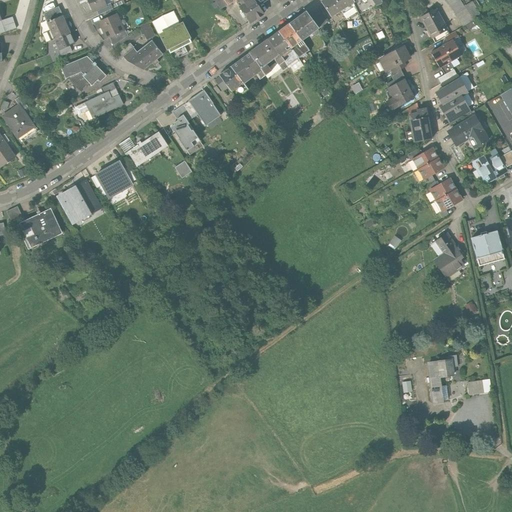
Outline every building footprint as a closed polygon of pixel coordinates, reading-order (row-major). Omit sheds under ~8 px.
[(103,0),(86,0),(92,14),(97,12),(96,10),(106,5),(103,0)] [(214,0),(222,10),(228,6),(224,0),(214,0)] [(258,6),(253,0),(240,0),(249,13),(258,6)] [(354,3),(352,0),(324,0),(321,2),(330,17),(354,3)] [(446,0),(464,27),(473,21),(464,5),(460,0),(446,0)] [(472,0),(464,5),(473,21),(481,16),(472,0)] [(110,4),(106,5),(96,10),(97,12),(98,16),(112,10),(110,4)] [(264,16),(258,6),(249,13),(244,16),(250,25),(264,16)] [(436,8),(421,17),(432,37),(447,28),(436,8)] [(45,15),(47,22),(62,15),(60,9),(45,15)] [(306,12),(289,24),(302,41),(318,29),(311,19),(306,12)] [(321,12),(311,19),(318,29),(328,22),(321,12)] [(47,22),(55,40),(70,33),(62,15),(47,22)] [(116,15),(98,23),(105,40),(109,38),(124,32),(116,15)] [(2,21),(0,21),(0,33),(16,29),(13,17),(2,21)] [(147,22),(137,27),(142,36),(143,36),(146,41),(155,36),(147,22)] [(308,49),(302,41),(289,24),(279,32),(298,58),(309,51),(308,49)] [(191,43),(183,27),(163,37),(175,60),(188,53),(185,46),(191,43)] [(109,38),(113,46),(127,37),(125,31),(124,32),(109,38)] [(279,32),(268,40),(284,61),(287,66),(298,58),(279,32)] [(74,44),(70,33),(55,40),(59,50),(71,45),(74,44)] [(326,47),(319,33),(311,38),(318,51),(326,47)] [(442,42),(444,46),(449,43),(458,38),(456,35),(442,42)] [(268,40),(249,54),(265,76),(271,72),(268,68),(276,62),(282,70),(287,66),(284,61),(268,40)] [(511,40),(501,46),(511,55),(511,40)] [(134,48),(124,56),(130,62),(143,71),(163,55),(152,42),(138,53),(134,48)] [(431,53),(435,61),(454,51),(449,43),(444,46),(431,53)] [(121,51),(124,56),(134,48),(130,44),(121,51)] [(404,44),(378,58),(385,70),(390,68),(393,73),(400,69),(406,66),(403,60),(411,57),(404,44)] [(73,51),(71,45),(59,50),(62,56),(73,51)] [(45,48),(38,51),(40,57),(47,54),(45,48)] [(458,58),(454,51),(435,61),(440,69),(441,68),(450,63),(458,58)] [(260,80),(265,76),(249,54),(231,67),(243,83),(257,74),(258,76),(260,80)] [(62,67),(66,77),(81,91),(90,81),(93,84),(98,79),(101,81),(106,75),(96,65),(97,63),(95,61),(94,62),(87,55),(62,67)] [(439,79),(441,84),(457,75),(450,63),(441,68),(446,75),(439,79)] [(248,90),(243,83),(231,67),(219,76),(220,77),(228,88),(231,92),(237,87),(243,94),(248,90)] [(404,77),(400,69),(393,73),(397,81),(404,77)] [(435,89),(443,103),(461,93),(467,90),(459,76),(435,89)] [(222,91),(228,88),(220,77),(215,81),(222,91)] [(386,99),(391,108),(414,95),(404,77),(397,81),(387,86),(392,95),(386,99)] [(102,88),(104,93),(109,91),(113,98),(120,95),(114,82),(102,88)] [(511,86),(500,94),(511,116),(511,86)] [(213,104),(204,90),(188,101),(189,102),(197,115),(205,126),(220,116),(213,104)] [(124,103),(120,95),(113,98),(109,91),(104,93),(87,102),(90,109),(94,118),(124,103)] [(470,110),(461,93),(443,103),(440,104),(449,121),(470,110)] [(15,99),(19,105),(23,110),(27,107),(20,96),(15,99)] [(496,96),(485,102),(489,110),(501,104),(496,96)] [(80,114),(90,109),(87,102),(76,107),(80,114)] [(197,115),(189,102),(184,106),(191,116),(193,118),(197,115)] [(19,105),(3,116),(18,138),(35,127),(23,110),(19,105)] [(172,112),(177,119),(183,115),(188,122),(193,118),(191,116),(184,106),(183,105),(172,112)] [(409,112),(410,120),(428,118),(426,106),(417,107),(417,110),(409,112)] [(325,108),(318,112),(321,118),(328,114),(325,108)] [(475,114),(447,129),(456,144),(469,137),(474,148),(489,140),(475,114)] [(178,139),(186,151),(200,142),(193,130),(188,122),(183,115),(177,119),(178,120),(173,123),(174,125),(170,127),(173,132),(174,132),(178,138),(178,139)] [(410,120),(414,142),(431,139),(428,118),(410,120)] [(130,150),(138,161),(158,148),(160,151),(168,146),(158,132),(138,146),(137,145),(135,146),(135,147),(134,148),(130,150)] [(0,165),(1,166),(16,156),(0,134),(0,165)] [(127,152),(130,150),(134,148),(128,139),(119,146),(124,154),(127,152)] [(503,154),(501,155),(507,166),(511,163),(511,152),(508,146),(501,150),(503,154)] [(410,160),(412,159),(422,153),(419,147),(407,154),(410,160)] [(130,150),(127,152),(137,167),(160,151),(158,148),(138,161),(130,150)] [(412,159),(418,169),(438,158),(433,148),(422,153),(412,159)] [(473,161),(485,184),(507,172),(494,149),(473,161)] [(444,168),(438,158),(418,169),(424,179),(432,175),(444,168)] [(175,168),(182,179),(192,172),(185,161),(175,168)] [(119,162),(96,175),(102,185),(109,198),(132,185),(130,183),(123,169),(122,169),(119,162)] [(123,169),(130,183),(136,180),(128,166),(123,169)] [(17,173),(20,179),(26,176),(24,170),(17,173)] [(102,185),(96,175),(91,178),(97,188),(102,185)] [(421,181),(424,186),(435,180),(432,175),(424,179),(421,181)] [(430,190),(436,200),(456,189),(450,179),(438,186),(430,190)] [(438,186),(435,180),(424,186),(427,192),(430,190),(438,186)] [(66,195),(59,200),(72,223),(81,218),(79,216),(99,205),(85,181),(65,193),(66,195)] [(462,199),(456,189),(436,200),(441,211),(445,208),(462,199)] [(18,207),(7,212),(11,222),(22,217),(18,207)] [(448,213),(445,208),(441,211),(439,212),(442,217),(448,213)] [(52,212),(21,226),(30,246),(61,231),(52,212)] [(373,216),(364,221),(367,227),(376,221),(373,216)] [(471,237),(478,266),(504,259),(496,230),(471,237)] [(435,239),(444,253),(455,246),(446,232),(435,239)] [(393,237),(388,244),(394,249),(400,242),(393,237)] [(430,243),(439,257),(444,253),(435,239),(430,243)] [(387,249),(382,242),(378,245),(383,252),(387,249)] [(455,246),(444,253),(439,257),(434,260),(445,276),(462,264),(458,258),(462,256),(455,246)] [(471,285),(464,287),(466,298),(474,296),(471,285)] [(447,356),(447,358),(451,358),(453,369),(458,368),(456,354),(447,356)] [(447,358),(426,361),(432,404),(443,402),(443,399),(448,399),(446,384),(441,385),(439,376),(454,374),(453,369),(451,358),(447,358)] [(398,376),(404,417),(415,416),(409,374),(398,376)] [(466,381),(468,394),(484,392),(482,379),(466,381)]
